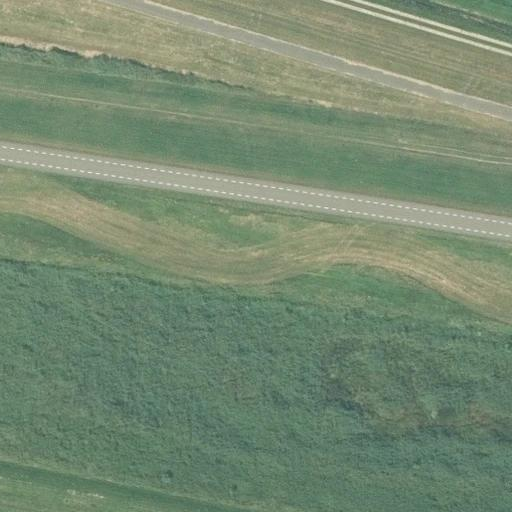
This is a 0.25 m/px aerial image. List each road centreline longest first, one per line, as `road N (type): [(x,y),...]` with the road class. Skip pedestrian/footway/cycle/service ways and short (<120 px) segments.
road 1 (track): [(511,163),(0,82)]
road 2 (tertiary): [(511,229),(0,153)]
